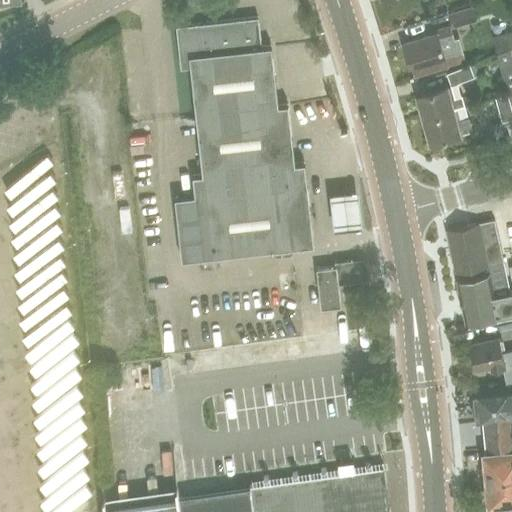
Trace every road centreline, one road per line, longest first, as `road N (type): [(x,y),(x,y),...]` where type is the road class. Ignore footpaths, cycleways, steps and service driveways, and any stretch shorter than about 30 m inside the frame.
road 1 (unknown): [(395,204),(344,246),(210,281),(182,278),(167,218),(149,0)]
road 2 (secondary): [(434,511),(395,204)]
road 3 (secondary): [(395,204),(334,0)]
road 4 (tertiary): [(0,57),(117,0)]
